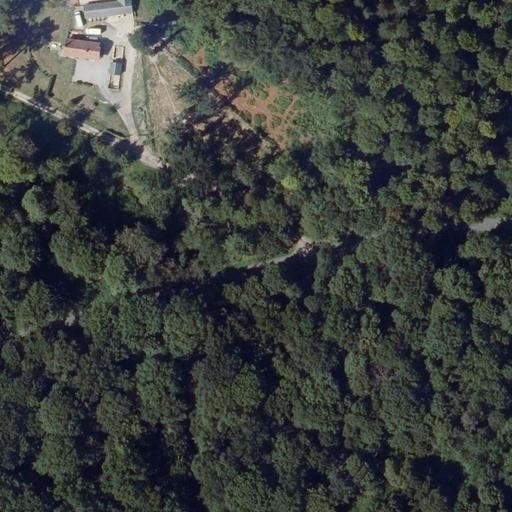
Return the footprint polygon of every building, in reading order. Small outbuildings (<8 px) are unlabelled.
[(105,0),(79,3),(79,17),(127,10),(125,0),(105,0)] [(116,26),(114,33),(126,36),(128,29),(116,26)] [(135,45),(134,35),(125,36),(125,45),(135,45)] [(95,42),(61,39),(60,57),(94,59),(95,42)] [(121,63),(108,62),(107,79),(121,80),(121,63)] [(119,96),(111,96),(110,111),(119,111),(119,96)]
